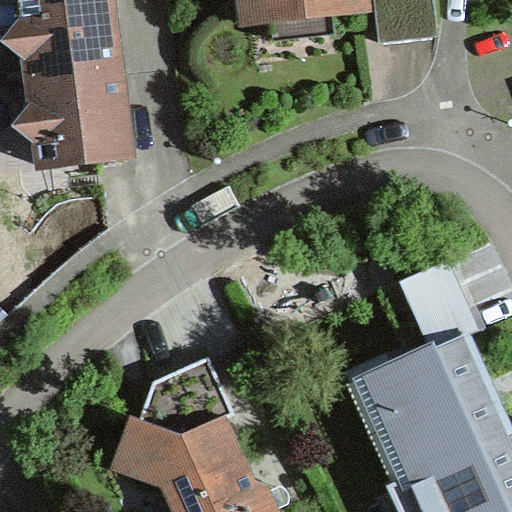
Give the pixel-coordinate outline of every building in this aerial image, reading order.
[(112,0),(21,0),(25,24),(10,42),(29,53),(32,81),(122,70),(112,0)] [(361,0),(270,0),(275,39),(334,33),(332,12),(362,9),(361,0)] [(434,0),(375,0),(380,44),(439,37),(434,0)] [(122,70),(32,81),(35,109),(21,125),(39,138),(42,165),(132,154),(122,70)] [(450,259),(401,280),(430,346),(432,352),(464,338),(481,331),(450,259)] [(361,377),(408,478),(507,431),(464,338),(432,352),(430,346),(361,377)] [(142,418),(184,434),(224,416),(226,419),(235,415),(208,357),(155,382),(142,418)] [(280,511),(269,486),(252,478),(226,419),(224,416),(184,434),(142,418),(132,415),(112,467),(163,486),(175,511),(280,511)] [(391,485),(403,511),(503,511),(511,508),(511,428),(507,431),(408,478),(391,485)]
